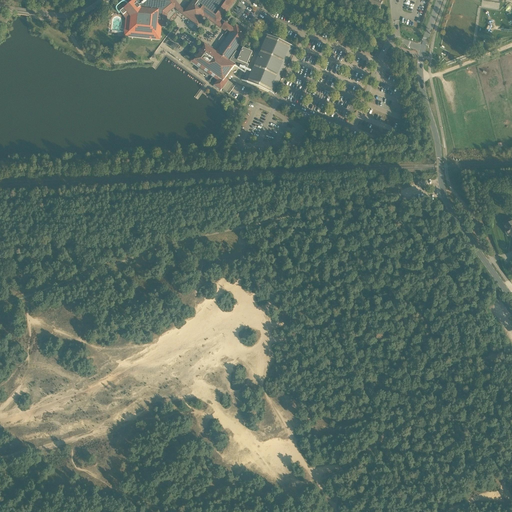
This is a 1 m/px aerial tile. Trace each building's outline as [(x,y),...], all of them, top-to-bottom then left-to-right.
[(160,40),(161,27),(166,27),(166,22),(166,20),(164,20),(165,8),(167,8),(174,2),(174,0),(127,0),(117,8),(126,19),(124,37),(129,37),(160,40)] [(203,13),(216,23),(232,0),(190,0),(189,3),(190,4),(184,13),(197,23),(203,13)] [(382,1),(378,0),(370,0),(368,6),(376,9),(377,8),(380,9),(382,1)] [(248,34),(235,25),(230,33),(227,36),(227,37),(220,47),(216,52),(204,43),(190,62),(217,81),(214,86),(221,91),(228,81),(225,79),(234,66),(245,73),(241,81),(275,95),(295,48),(262,34),(253,53),(242,48),(240,54),(235,52),(248,34)] [(229,94),(235,86),(232,84),(227,92),(229,94)]
